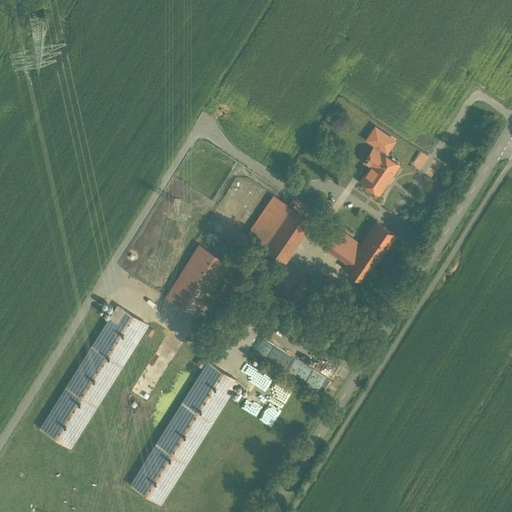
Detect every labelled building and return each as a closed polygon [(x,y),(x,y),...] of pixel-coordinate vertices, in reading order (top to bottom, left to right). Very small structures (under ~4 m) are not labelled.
[(381,148),(379,152),(380,152),(380,151),(384,153),(385,151),(386,151),(394,139),(375,126),(367,138),(381,148)] [(379,152),(373,147),(367,155),(374,160),(361,180),(378,192),(398,163),(384,153),(380,151),(380,152),(379,152)] [(315,217),(275,191),(247,232),(288,259),(315,217)] [(394,234),(371,218),(355,242),(338,231),(328,245),(344,257),(337,267),(361,283),(394,234)] [(225,265),(194,246),(163,296),(194,315),(225,265)] [(42,423),(73,443),(151,319),(119,300),(42,423)] [(160,500),(241,375),(209,355),(128,479),(160,500)]
